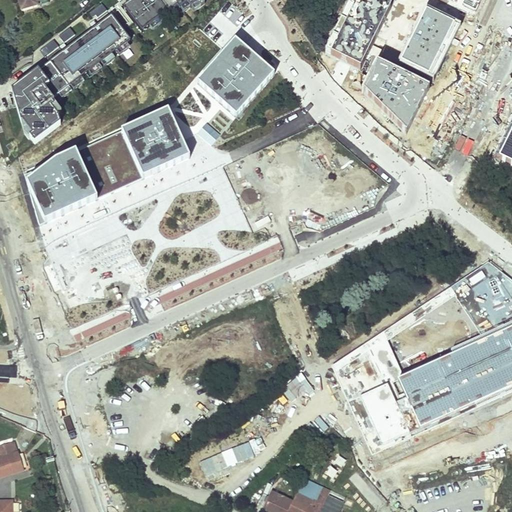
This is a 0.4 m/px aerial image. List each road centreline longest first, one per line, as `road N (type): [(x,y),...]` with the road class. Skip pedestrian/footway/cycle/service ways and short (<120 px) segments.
road 1 (residential): [(399,216),(46,369)]
road 2 (unknown): [(276,269),(369,465),(511,400)]
road 3 (residential): [(9,247),(333,104)]
road 4 (residential): [(333,104),(356,133),(440,199),(399,216)]
road 5 (unknown): [(511,46),(440,199)]
road 6 (residential): [(221,511),(100,453),(74,459)]
road 7 (residential): [(258,0),(333,104)]
road 8 (secondary): [(46,369),(9,247)]
